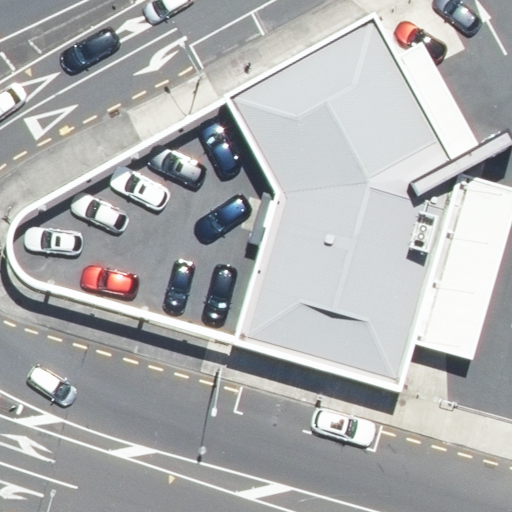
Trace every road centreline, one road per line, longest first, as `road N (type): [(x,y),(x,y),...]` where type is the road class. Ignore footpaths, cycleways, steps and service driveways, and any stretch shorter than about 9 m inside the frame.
road 1 (tertiary): [(0,402),(336,511)]
road 2 (secondary): [(0,63),(118,0)]
